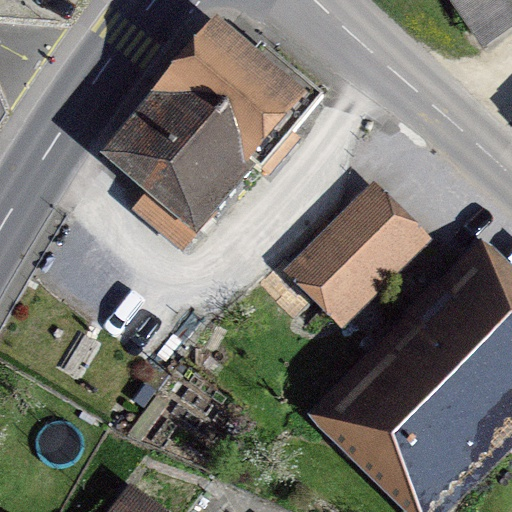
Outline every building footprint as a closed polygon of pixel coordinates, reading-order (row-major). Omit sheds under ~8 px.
[(511,0),(454,0),(476,31),(511,7),(511,0)] [(260,173),(322,99),(270,54),(254,73),(215,41),(114,159),(166,204),(150,225),(179,249),(250,165),(260,173)] [(417,241),(375,198),(297,276),(339,318),(417,241)] [(511,406),(511,310),(483,281),(342,424),(426,508),(487,447),(480,439),(511,406)] [(118,511),(153,511),(132,495),(118,511)]
